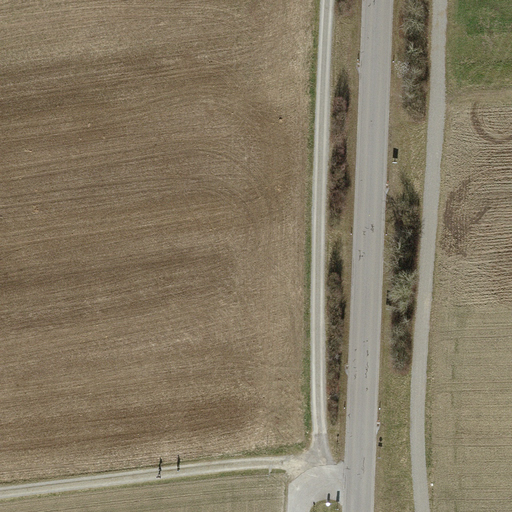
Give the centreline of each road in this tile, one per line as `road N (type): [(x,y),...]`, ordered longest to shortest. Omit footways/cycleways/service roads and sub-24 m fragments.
road 1 (track): [(423,511),(419,375),(439,0)]
road 2 (tertiary): [(358,511),(377,0)]
road 3 (track): [(328,0),(320,483)]
road 4 (track): [(0,493),(282,462),(309,469),(320,483)]
